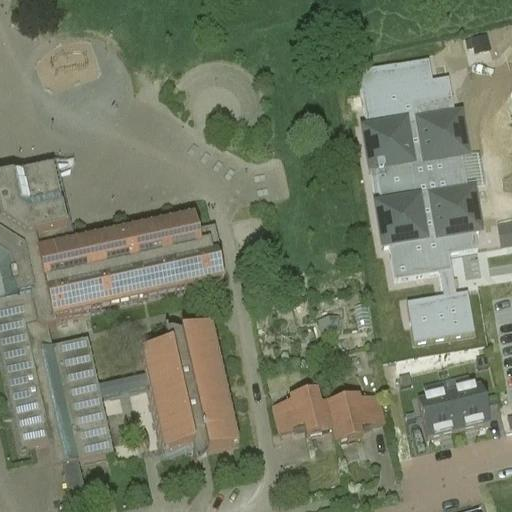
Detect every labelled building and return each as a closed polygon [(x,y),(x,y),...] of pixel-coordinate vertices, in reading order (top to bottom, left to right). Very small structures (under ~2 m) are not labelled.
[(413,351),(473,341),(466,300),(455,302),(448,261),(477,257),(474,239),(480,238),(472,195),(467,196),(461,162),(467,161),(460,119),(454,120),(448,84),(431,86),(428,66),(357,77),(366,134),(362,135),(369,178),(375,177),(380,211),(374,211),(381,254),(388,253),(394,288),(439,280),(443,304),(406,310),(413,351)] [(479,160),(467,161),(461,162),(467,196),(472,195),(485,193),(479,160)] [(0,378),(17,455),(60,445),(65,469),(112,459),(99,400),(97,389),(86,342),(50,349),(47,332),(54,330),(53,323),(205,290),(207,298),(218,294),(223,285),(217,255),(210,255),(207,238),(197,240),(191,217),(64,245),(60,224),(19,232),(5,223),(0,203),(0,196),(5,196),(2,181),(0,181),(0,378)] [(511,230),(497,233),(501,254),(511,252),(511,230)] [(168,351),(139,355),(144,379),(97,389),(99,400),(147,391),(160,455),(190,451),(192,464),(206,454),(236,449),(210,329),(165,336),(168,351)] [(479,386),(414,402),(425,448),(489,432),(479,386)] [(288,406),(284,407),(291,434),(303,431),(306,441),(330,435),(334,450),(360,442),(357,432),(369,429),(362,404),(360,397),(321,407),(316,392),(286,400),(288,406)] [(377,399),(362,404),(369,429),(370,431),(385,427),(377,399)] [(291,434),(284,407),(268,411),(277,440),(291,434)]
